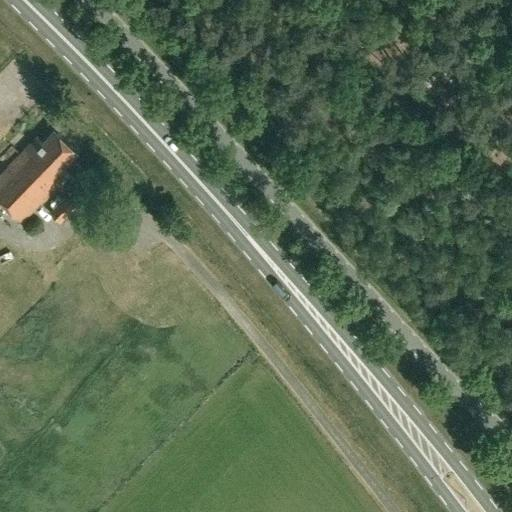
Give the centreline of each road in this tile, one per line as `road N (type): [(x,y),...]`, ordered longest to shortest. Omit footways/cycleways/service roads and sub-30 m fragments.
road 1 (unclassified): [(511,441),(88,0)]
road 2 (primary): [(492,511),(262,242),(247,236)]
road 3 (primary): [(247,236),(250,252),(458,511)]
road 4 (primary): [(247,236),(24,0)]
